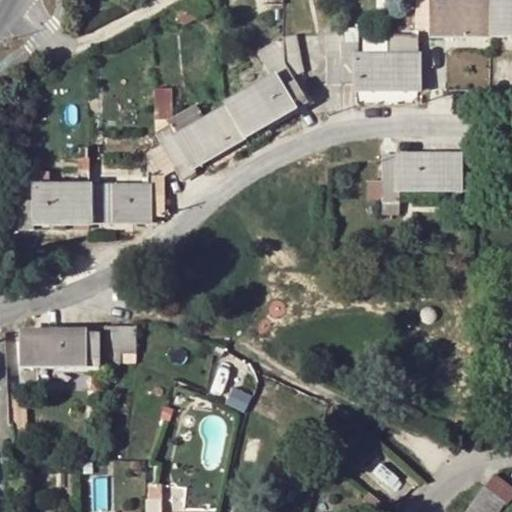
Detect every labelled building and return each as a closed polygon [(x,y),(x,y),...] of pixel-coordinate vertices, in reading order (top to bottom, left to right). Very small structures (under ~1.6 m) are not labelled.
[(208,10),(202,0),(188,0),(173,8),(181,24),(208,10)] [(428,31),(428,37),(491,37),(491,2),(432,3),(432,0),(414,0),(415,31),(428,31)] [(491,37),(511,37),(511,0),(495,0),(491,0),(491,2),(491,37)] [(353,60),(354,55),(354,35),(341,34),(341,42),(338,42),(338,49),(338,60),(353,60)] [(338,49),(324,50),(325,60),(338,60),(338,49)] [(280,54),(265,64),(271,76),(277,86),(290,78),(288,67),(286,63),(280,54)] [(415,55),(354,55),(353,60),(338,60),(338,84),(354,84),(354,91),(370,91),(416,91),(416,90),(415,55)] [(301,72),(293,59),(286,63),(288,67),(290,78),(301,72)] [(338,60),(325,60),(325,84),(338,84),(338,60)] [(277,86),(271,76),(226,102),(226,105),(227,106),(245,137),(291,111),(305,102),(290,78),(277,86)] [(245,137),(227,106),(203,120),(171,138),(170,117),(170,89),(153,89),(153,131),(159,143),(173,171),(179,182),(193,174),(190,169),(206,159),(245,137)] [(170,117),(171,138),(203,120),(194,103),(170,117)] [(149,189),(130,189),(88,189),(88,221),(134,221),(148,221),(148,215),(163,214),(163,177),(173,171),(159,143),(148,150),(149,189)] [(33,148),(17,148),(17,161),(33,161),(33,148)] [(34,160),(34,148),(33,148),(33,161),(17,161),(17,198),(32,198),(32,183),(87,181),(87,172),(87,160),(77,160),(77,171),(45,171),(45,160),(34,160)] [(399,190),(459,190),(459,155),(382,155),(382,158),(381,203),(384,203),(384,210),(395,210),(395,202),(399,202),(399,190)] [(88,189),(130,189),(130,171),(87,172),(87,181),(88,189)] [(17,232),(33,232),(33,224),(88,223),(88,221),(88,189),(87,181),(32,183),(32,198),(17,198),(17,232)] [(0,235),(0,252),(19,253),(19,236),(0,235)] [(99,356),(104,360),(135,360),(135,327),(99,327),(98,335),(99,356)] [(83,373),(93,373),(103,372),(104,360),(99,356),(83,357),(83,335),(83,332),(22,332),(21,366),(83,366),(83,373)] [(83,357),(99,356),(98,335),(83,335),(83,357)] [(103,372),(93,373),(93,385),(103,385),(103,372)] [(508,501),(511,495),(511,487),(493,474),(485,484),(507,500),(508,501)] [(477,495),(498,511),(507,500),(485,484),(477,495)] [(497,511),(498,511),(477,495),(468,509),(472,511),(497,511)]
